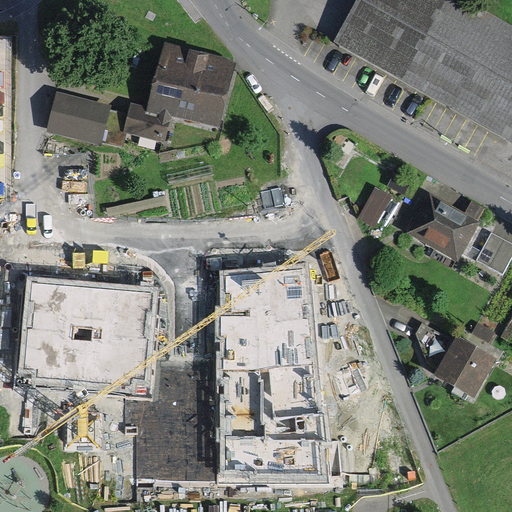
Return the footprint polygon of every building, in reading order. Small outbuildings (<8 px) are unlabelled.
[(511,25),(466,0),(364,0),(340,43),(511,139),(511,25)] [(127,116),(122,135),(127,136),(166,146),(174,117),(218,128),(235,64),(165,45),(148,109),(130,104),(127,116)] [(47,134),(104,149),(105,145),(123,149),(127,136),(122,135),(127,116),(110,112),(112,107),(57,94),(47,134)] [(264,208),(291,196),(281,175),(255,187),(264,208)] [(375,188),(358,220),(375,230),(393,198),(375,188)] [(407,236),(458,265),(481,224),(477,222),(484,209),(472,203),(465,215),(429,195),(407,236)] [(511,259),(511,244),(491,234),(477,261),(504,275),(511,259)] [(161,283),(36,271),(26,369),(152,381),(161,283)] [(287,271),(198,274),(203,466),(292,463),(287,271)] [(511,317),(502,336),(511,342),(511,317)] [(475,404),(499,362),(457,339),(455,342),(422,324),(416,335),(427,363),(439,370),(433,380),(475,404)]
